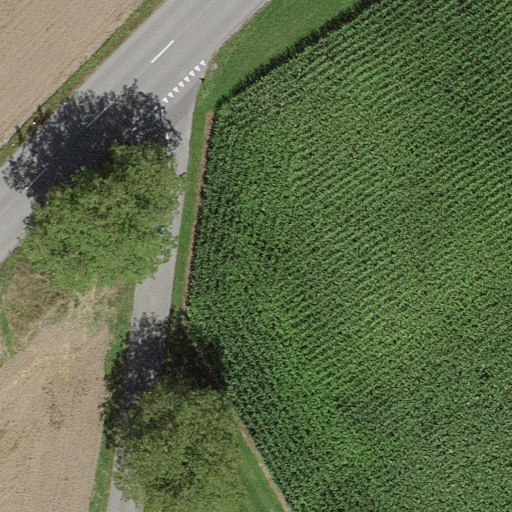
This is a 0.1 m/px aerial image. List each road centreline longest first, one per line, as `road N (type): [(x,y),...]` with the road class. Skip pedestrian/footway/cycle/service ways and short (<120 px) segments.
road 1 (unclassified): [(124,511),(172,107),(150,64)]
road 2 (tertiary): [(150,64),(0,212)]
